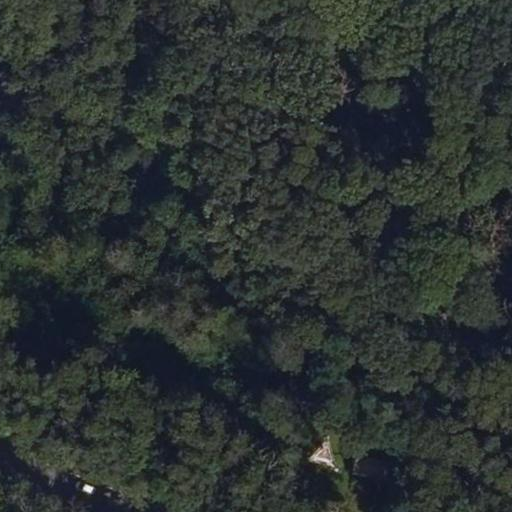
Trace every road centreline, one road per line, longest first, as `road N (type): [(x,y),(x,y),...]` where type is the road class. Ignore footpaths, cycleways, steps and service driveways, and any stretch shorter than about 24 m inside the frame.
road 1 (track): [(511,452),(425,378),(306,198),(155,0)]
road 2 (secondary): [(175,511),(0,449)]
